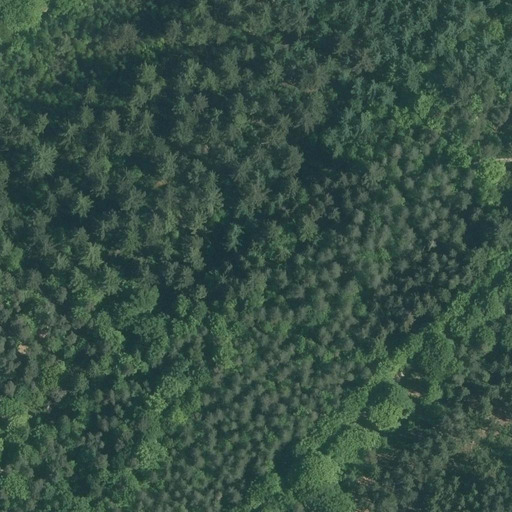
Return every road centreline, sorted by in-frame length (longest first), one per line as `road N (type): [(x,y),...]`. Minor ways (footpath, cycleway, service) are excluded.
road 1 (track): [(400,105),(181,301)]
road 2 (track): [(5,468),(181,301)]
road 3 (track): [(511,2),(400,105)]
